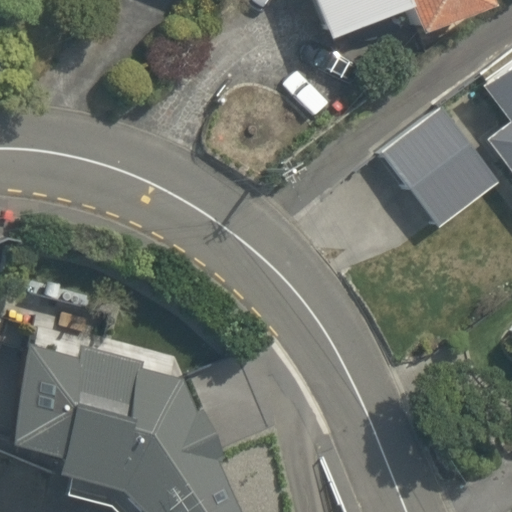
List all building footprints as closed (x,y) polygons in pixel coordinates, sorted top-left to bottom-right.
[(309,0),(322,38),(405,12),(411,34),(489,10),(485,0),(309,0)] [(511,63),(476,88),(503,126),(479,142),(511,188),(511,63)] [(308,109),(234,71),(196,146),(271,184),(308,109)] [(469,142),(431,97),(368,149),(406,195),(469,142)] [(50,501),(106,511),(250,511),(176,365),(26,337),(6,444),(59,454),(50,501)]
